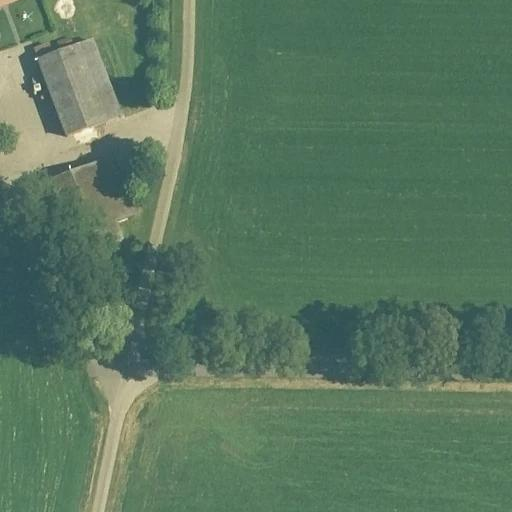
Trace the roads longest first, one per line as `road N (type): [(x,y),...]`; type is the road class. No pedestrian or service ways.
road 1 (unclassified): [(124,371),(511,376)]
road 2 (unclassified): [(185,0),(183,81),(124,371)]
road 3 (unclassified): [(124,371),(95,511)]
